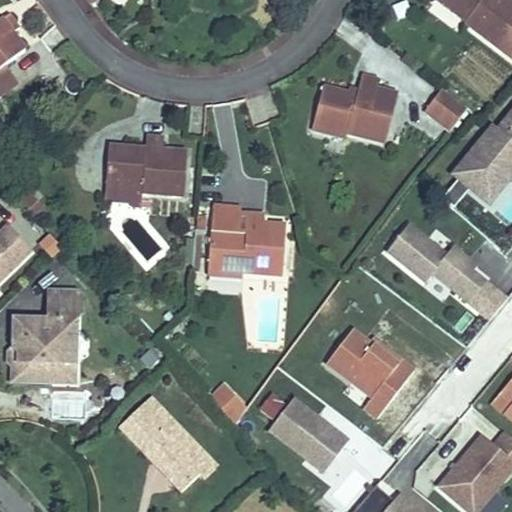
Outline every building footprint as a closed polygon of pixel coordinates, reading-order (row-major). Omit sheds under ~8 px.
[(469,17),(446,0),(436,0),(435,1),(464,23),(469,17)] [(511,3),(507,0),(446,0),(469,17),(464,23),(511,58),(511,3)] [(8,24),(0,29),(0,75),(22,60),(9,43),(17,37),(8,24)] [(0,76),(0,103),(13,94),(0,76)] [(362,76),(358,92),(356,97),(348,94),(323,88),(313,126),(347,134),(385,144),(397,95),(376,89),(378,81),(362,76)] [(467,109),(441,90),(425,112),(451,131),(467,109)] [(494,127),(454,176),(459,179),(470,189),(475,193),(491,174),(498,173),(507,181),(511,175),(511,114),(498,131),(494,127)] [(347,134),(313,126),(312,131),(346,139),(347,134)] [(134,195),(178,197),(180,153),(157,152),(158,142),(140,141),(139,151),(102,150),(100,186),(134,188),(134,195)] [(491,174),(475,193),(488,204),(507,181),(498,173),(491,174)] [(459,179),(448,191),(460,201),(470,189),(459,179)] [(134,195),(134,188),(100,186),(99,207),(133,209),(134,195)] [(448,191),(442,199),(453,210),(460,201),(448,191)] [(16,214),(20,220),(33,208),(28,202),(16,214)] [(32,232),(35,234),(47,223),(33,208),(20,220),(32,232)] [(211,216),(208,281),(246,283),(277,285),(280,234),(258,233),(259,223),(241,222),(240,247),(233,246),(234,217),(211,216)] [(453,248),(446,256),(408,226),(387,253),(426,284),(433,275),(470,305),(486,284),(473,273),(477,267),(453,248)] [(0,291),(34,260),(10,234),(0,242),(0,291)] [(207,289),(245,291),(246,283),(208,281),(207,289)] [(79,301),(54,300),(53,330),(15,328),(14,356),(19,361),(19,372),(13,376),(12,390),(53,392),(54,377),(79,378),(81,328),(88,329),(89,308),(79,301)] [(414,372),(400,361),(397,366),(369,345),(352,332),(327,364),(372,398),(364,409),(378,419),(414,372)] [(397,366),(400,361),(373,340),(369,345),(397,366)] [(19,361),(14,356),(9,360),(9,372),(13,376),(19,372),(19,361)] [(54,377),(53,392),(78,394),(79,378),(54,377)] [(511,379),(492,404),(511,420),(511,379)] [(208,400),(227,420),(243,405),(224,385),(208,400)] [(275,420),(285,402),(269,394),(259,411),(275,420)] [(207,457),(151,399),(119,429),(181,493),(200,475),(195,469),(207,457)] [(293,399),(268,432),(324,475),(349,442),(293,399)] [(243,405),(227,420),(234,427),(247,409),(243,405)] [(439,488),(466,511),(477,511),(511,471),(511,440),(505,435),(494,447),(482,437),(439,488)] [(332,490),(351,508),(395,461),(376,443),(332,490)] [(217,468),(207,457),(195,469),(205,480),(217,468)] [(416,511),(405,503),(401,508),(396,503),(376,487),(354,511),(416,511)] [(405,503),(400,498),(396,503),(401,508),(405,503)]
